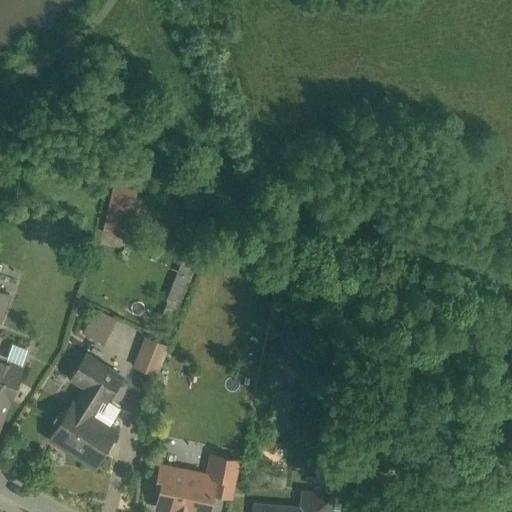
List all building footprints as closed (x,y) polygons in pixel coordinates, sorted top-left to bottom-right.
[(21,288),(0,279),(0,310),(9,314),(21,288)] [(249,304),(242,333),(264,338),(270,308),(249,304)] [(157,327),(140,354),(156,365),(173,338),(157,327)] [(62,373),(78,384),(45,436),(87,463),(111,426),(94,415),(121,374),(79,347),(62,373)] [(0,423),(3,425),(27,372),(0,359),(0,423)] [(163,465),(155,508),(177,511),(210,511),(213,494),(234,497),(242,456),(208,450),(204,472),(163,465)] [(304,501),(257,496),(255,511),(332,511),(335,492),(305,489),(304,501)]
